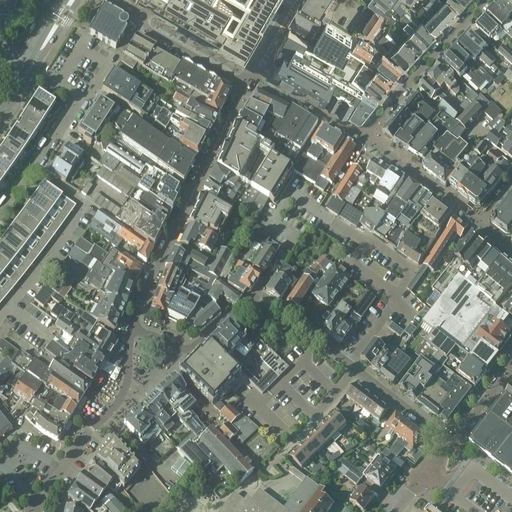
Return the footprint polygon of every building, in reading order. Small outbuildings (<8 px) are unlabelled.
[(13,17),(13,13),(15,0),(0,0),(0,10),(8,12),(7,16),(13,17)] [(157,0),(221,37),(220,40),(247,56),(248,53),(278,0),(157,0)] [(303,0),(302,3),(320,14),(329,0),(303,0)] [(378,40),(384,34),(391,26),(386,23),(388,19),(383,16),(390,7),(382,0),(369,0),(366,4),(375,10),(362,29),(378,40)] [(402,1),(401,0),(397,0),(392,5),(396,9),(402,1)] [(450,19),(457,11),(445,0),(444,0),(442,3),(438,0),(431,0),(433,2),(438,7),(450,19)] [(448,0),(459,9),(466,2),(463,0),(448,0)] [(511,10),(501,0),(494,8),(509,21),(511,17),(511,10)] [(511,10),(511,0),(500,0),(501,0),(511,10)] [(443,26),(450,19),(438,7),(433,2),(427,9),(426,10),(443,26)] [(123,17),(103,5),(88,33),(115,49),(126,29),(126,28),(127,26),(128,24),(127,21),(126,19),(123,18),(123,17)] [(318,17),(299,5),(294,14),(317,29),(321,23),(316,19),(318,17)] [(436,34),(443,26),(426,10),(427,9),(423,6),(419,10),(427,18),(424,22),(436,34)] [(503,30),(504,31),(503,32),(511,40),(511,31),(510,30),(511,28),(511,23),(509,21),(494,8),(488,15),(504,29),(503,30)] [(324,14),(331,18),(333,16),(334,14),(334,13),(327,9),(324,14)] [(407,22),(428,42),(435,35),(421,21),(417,25),(410,18),(405,13),(402,16),(407,21),(407,22)] [(312,36),(317,29),(294,14),(287,25),(291,27),(297,30),(298,29),(308,35),(312,36)] [(503,30),(502,31),(486,16),(476,27),(490,40),(491,38),(493,40),(497,36),(498,37),(503,32),(504,31),(503,30)] [(290,29),(273,58),(280,61),(276,68),(318,95),(319,94),(349,114),(360,98),(365,89),(353,80),(361,68),(363,64),(365,61),(341,45),(349,33),(329,21),(329,20),(314,44),(290,29)] [(428,42),(407,22),(403,26),(410,33),(406,37),(420,50),(428,42)] [(471,32),(464,40),(492,66),(495,63),(483,52),(488,48),(471,32)] [(384,34),(378,40),(377,41),(381,44),(387,37),(384,34)] [(147,71),(160,50),(137,37),(124,56),(147,71)] [(398,45),(395,42),(390,38),(389,40),(390,41),(411,60),(419,52),(405,39),(398,45)] [(374,65),(376,63),(395,79),(402,70),(382,54),(380,58),(373,53),(373,54),(372,53),(367,50),(370,43),(365,40),(360,39),(357,44),(356,43),(351,51),(367,61),(368,60),(374,65)] [(492,66),(464,40),(457,47),(474,62),(477,58),(489,69),(494,74),(497,71),(492,66)] [(391,53),(405,67),(411,60),(390,41),(388,44),(391,47),(388,49),(392,53),(391,53)] [(511,65),(511,53),(503,46),(497,52),(511,65)] [(456,49),(449,56),(470,76),(474,72),(469,67),(468,62),(469,61),(456,49)] [(160,50),(147,71),(168,84),(181,62),(160,50)] [(120,63),(121,63),(132,71),(136,64),(124,56),(120,63)] [(449,56),(442,63),(460,79),(464,75),(471,81),(470,83),(478,91),(485,83),(488,86),(492,81),(485,74),(481,78),(476,74),(474,72),(470,76),(449,56)] [(207,100),(218,83),(181,62),(168,84),(189,97),(192,91),(207,100)] [(129,71),(118,64),(118,65),(119,66),(117,70),(116,70),(115,71),(125,77),(129,71)] [(372,71),(363,64),(361,68),(369,75),(372,71)] [(441,64),(434,71),(457,93),(460,89),(450,80),(454,77),(441,64)] [(373,77),(387,89),(394,80),(380,68),(373,77)] [(125,77),(115,71),(114,70),(102,89),(140,114),(147,102),(152,95),(135,84),(125,77)] [(481,70),(476,74),(481,78),(485,74),(481,70)] [(129,71),(125,77),(135,84),(140,77),(129,71)] [(459,95),(457,93),(434,71),(433,72),(434,73),(428,79),(440,91),(444,87),(454,96),(456,98),(459,95)] [(387,89),(373,77),(366,86),(380,97),(387,89)] [(434,97),(436,95),(439,97),(438,98),(443,102),(447,99),(427,79),(417,89),(430,101),(432,99),(434,97)] [(218,83),(207,100),(222,108),(230,92),(229,89),(218,83)] [(349,114),(357,119),(363,119),(376,102),(378,99),(365,89),(360,98),(349,114)] [(212,128),(222,108),(207,100),(205,105),(194,99),(193,101),(178,91),(173,100),(181,105),(178,111),(212,128)] [(272,102),(272,99),(256,91),(251,103),(250,104),(267,112),(272,102)] [(472,92),(465,99),(472,105),(478,98),(472,92)] [(31,103),(54,118),(60,108),(38,94),(31,103)] [(395,142),(425,103),(413,94),(383,133),(395,142)] [(456,122),(460,126),(459,126),(464,131),(482,113),(489,105),(480,96),(478,98),(471,106),(464,114),(456,122)] [(99,97),(91,109),(77,131),(85,136),(83,139),(90,144),(92,141),(96,143),(111,119),(113,121),(112,122),(119,131),(112,142),(140,157),(142,155),(183,183),(194,162),(143,127),(144,126),(129,116),(130,115),(124,113),(124,114),(117,109),(99,97)] [(269,115),(270,113),(275,100),(272,99),(272,102),(267,112),(250,104),(251,103),(249,102),(242,114),(261,124),(267,113),(269,115)] [(461,113),(447,99),(443,102),(439,107),(453,121),(461,113)] [(269,115),(274,117),(274,116),(282,120),(282,119),(284,120),(284,119),(290,108),(275,100),(270,113),(269,115)] [(458,109),(464,114),(471,106),(466,101),(458,109)] [(197,157),(202,147),(207,138),(193,131),(183,125),(157,108),(147,102),(140,114),(149,120),(149,121),(157,127),(175,142),(181,149),(196,157),(197,157)] [(48,128),(54,118),(31,103),(25,113),(48,128)] [(425,103),(395,142),(408,151),(440,115),(425,103)] [(491,103),(489,105),(482,113),(492,121),(497,117),(501,112),(491,103)] [(280,143),(275,152),(285,159),(287,155),(309,119),(291,108),(284,119),(284,120),(277,132),(273,139),(280,143)] [(207,138),(212,128),(178,111),(175,117),(194,128),(193,131),(207,138)] [(48,128),(25,113),(19,123),(42,137),(48,128)] [(260,144),(268,148),(276,134),(265,129),(265,128),(265,127),(261,125),(261,124),(242,114),(240,113),(235,123),(263,139),(260,144)] [(442,115),(434,123),(408,151),(427,164),(449,137),(457,143),(459,139),(465,131),(464,131),(459,126),(442,115)] [(284,120),(282,119),(282,120),(274,116),(274,117),(267,130),(272,132),(274,130),(277,132),(284,120)] [(487,128),(493,132),(497,135),(505,124),(497,117),(487,128)] [(317,124),(309,119),(287,155),(295,159),(317,124)] [(35,147),(42,137),(19,123),(13,132),(35,147)] [(231,136),(215,166),(267,201),(275,206),(292,175),(287,172),(290,168),(272,156),(274,152),(260,144),(263,139),(235,123),(231,136)] [(333,156),(343,140),(322,126),(310,144),(314,146),(306,157),(303,155),(303,156),(293,171),(315,185),(321,178),(333,156)] [(511,147),(511,135),(505,130),(503,133),(507,137),(503,141),(511,147)] [(13,132),(6,142),(29,157),(35,147),(13,132)] [(511,147),(503,141),(501,140),(502,139),(497,135),(493,132),(486,140),(495,148),(498,144),(500,146),(504,149),(501,152),(511,160),(511,147)] [(453,165),(468,147),(459,139),(457,143),(449,137),(427,164),(424,167),(424,170),(436,179),(438,177),(439,178),(440,176),(441,177),(446,170),(447,171),(453,165)] [(321,178),(330,183),(333,185),(337,178),(355,148),(343,141),(321,178)] [(6,142),(0,151),(22,166),(29,157),(6,142)] [(140,157),(112,142),(101,145),(103,152),(104,152),(106,153),(98,165),(102,167),(107,170),(112,174),(117,177),(122,180),(127,184),(135,189),(135,188),(171,211),(176,200),(175,199),(180,188),(153,170),(154,167),(140,157)] [(481,156),(487,147),(482,143),(475,151),(481,156)] [(65,156),(61,161),(78,172),(84,163),(80,160),(83,155),(68,145),(62,154),(65,156)] [(22,166),(0,151),(0,165),(16,176),(22,166)] [(459,193),(469,201),(480,186),(497,164),(501,160),(490,152),(486,158),(459,193)] [(448,184),(459,193),(486,158),(483,155),(476,164),(474,162),(467,171),(462,167),(460,168),(459,167),(458,168),(453,165),(447,171),(446,170),(441,177),(440,176),(439,178),(438,177),(436,179),(445,187),(448,184)] [(465,163),(470,166),(474,160),(469,157),(465,163)] [(511,166),(501,159),(501,160),(497,164),(480,186),(469,201),(475,206),(480,207),(511,167),(511,166)] [(56,164),(50,173),(65,183),(68,178),(72,180),(78,172),(61,161),(58,166),(56,164)] [(368,172),(373,175),(370,180),(371,181),(370,183),(374,185),(378,179),(383,182),(391,171),(375,161),(368,172)] [(0,179),(9,185),(16,176),(0,165),(0,179)] [(257,217),(267,201),(215,166),(204,190),(217,199),(218,198),(225,202),(225,204),(226,204),(225,206),(233,211),(236,205),(257,217)] [(362,186),(363,185),(366,185),(369,181),(368,178),(364,175),(365,174),(352,166),(343,181),(333,197),(342,203),(343,201),(352,206),(360,193),(356,190),(359,184),(362,186)] [(107,170),(102,167),(96,176),(101,179),(107,170)] [(112,174),(107,170),(101,179),(106,183),(112,174)] [(368,214),(380,213),(385,204),(386,204),(388,202),(390,203),(404,179),(392,172),(378,195),(373,203),(366,213),(368,214)] [(117,177),(112,174),(106,183),(111,186),(117,177)] [(116,190),(122,180),(117,177),(111,186),(116,190)] [(314,187),(323,193),(330,183),(321,178),(315,185),(314,187)] [(343,181),(337,178),(333,185),(319,207),(325,211),(333,197),(343,181)] [(0,193),(2,195),(9,185),(0,179),(0,193)] [(122,180),(116,190),(120,193),(127,184),(122,180)] [(92,186),(87,182),(81,193),(86,196),(92,186)] [(382,217),(371,232),(373,234),(383,240),(420,189),(410,182),(396,201),(384,219),(382,217)] [(43,183),(36,193),(55,207),(60,200),(66,205),(61,211),(68,216),(76,206),(43,183)] [(135,189),(127,184),(120,193),(128,198),(135,189)] [(356,190),(360,193),(360,192),(361,193),(365,187),(363,185),(362,186),(359,184),(356,190)] [(433,198),(420,189),(383,240),(396,250),(416,223),(414,222),(415,220),(416,220),(433,198)] [(368,199),(373,203),(378,195),(373,192),(368,199)] [(36,193),(29,203),(48,217),(52,211),(59,215),(54,221),(61,226),(68,216),(61,211),(55,207),(36,193)] [(93,205),(100,196),(95,193),(91,199),(89,202),(93,205)] [(171,213),(170,212),(144,194),(137,204),(155,217),(165,224),(171,213)] [(98,209),(105,199),(100,196),(93,205),(98,209)] [(220,237),(233,215),(201,196),(187,224),(198,229),(199,227),(207,232),(208,231),(220,237)] [(505,235),(507,235),(509,235),(511,234),(511,233),(511,196),(494,220),(494,225),(500,230),(505,235)] [(342,203),(333,197),(325,211),(337,218),(345,205),(342,203)] [(103,212),(110,203),(105,199),(98,209),(103,212)] [(397,252),(417,265),(418,266),(441,231),(440,230),(451,215),(433,201),(416,224),(429,233),(416,252),(403,242),(397,252)] [(29,203),(22,213),(41,227),(45,220),(52,225),(47,231),(54,236),(61,226),(54,221),(54,222),(48,217),(29,203)] [(108,215),(114,206),(110,203),(103,212),(108,215)] [(114,206),(108,215),(114,219),(120,210),(114,206)] [(344,221),(352,209),(346,206),(339,218),(344,221)] [(155,217),(154,219),(152,222),(131,207),(127,212),(120,223),(133,232),(134,229),(136,230),(133,234),(153,248),(164,226),(165,224),(155,217)] [(127,212),(122,209),(115,219),(120,223),(127,212)] [(349,224),(357,212),(352,209),(344,221),(349,224)] [(125,228),(100,211),(86,229),(87,229),(98,237),(107,243),(114,248),(116,249),(122,239),(118,237),(125,228)] [(354,228),(362,215),(357,212),(349,224),(354,228)] [(22,213),(15,222),(34,237),(38,230),(44,235),(40,241),(46,246),(54,236),(47,231),(41,227),(22,213)] [(359,224),(371,232),(382,217),(378,215),(380,213),(368,214),(366,213),(364,216),(363,216),(363,217),(359,224)] [(455,218),(448,230),(457,236),(461,238),(467,228),(455,218)] [(15,222),(8,232),(26,246),(31,240),(37,244),(32,251),(39,256),(46,246),(40,241),(33,237),(34,237),(15,222)] [(191,243),(199,248),(207,232),(199,227),(198,229),(187,226),(178,243),(188,249),(191,243)] [(133,234),(125,228),(118,237),(122,239),(139,251),(138,253),(139,254),(137,257),(146,263),(153,248),(133,234)] [(74,247),(85,255),(87,257),(100,266),(133,288),(142,267),(122,254),(120,257),(115,253),(114,255),(94,243),(98,237),(87,229),(74,247)] [(448,230),(440,242),(449,248),(457,236),(448,230)] [(218,241),(220,237),(208,231),(207,232),(199,248),(211,254),(218,241)] [(8,232),(0,241),(19,256),(23,250),(29,254),(25,261),(31,266),(39,256),(32,251),(26,246),(8,232)] [(459,275),(470,284),(495,251),(487,244),(472,233),(464,244),(461,242),(453,260),(431,290),(435,293),(426,304),(432,308),(440,297),(442,298),(459,275)] [(272,247),(266,243),(268,240),(261,235),(254,244),(262,249),(261,251),(263,253),(252,269),(261,275),(266,267),(269,267),(272,264),(271,261),(272,258),(274,259),(276,256),(274,255),(278,251),(272,247)] [(24,276),(31,266),(25,261),(18,256),(19,256),(0,241),(0,256),(11,266),(16,259),(22,264),(17,270),(24,276)] [(441,260),(449,248),(440,242),(432,254),(441,260)] [(79,252),(74,248),(67,257),(73,261),(79,252)] [(221,249),(212,264),(209,270),(207,273),(217,278),(233,256),(221,249)] [(190,260),(174,250),(165,269),(167,270),(185,278),(187,271),(179,267),(180,265),(185,268),(187,264),(190,260)] [(495,251),(470,284),(478,291),(504,259),(495,251)] [(79,252),(73,261),(78,265),(85,256),(79,252)] [(207,273),(209,270),(212,264),(194,253),(190,260),(207,270),(206,272),(207,273)] [(441,260),(432,254),(424,266),(428,269),(433,272),(441,260)] [(16,285),(24,276),(17,270),(17,271),(11,266),(0,256),(0,272),(4,275),(8,269),(14,274),(10,280),(16,285)] [(129,298),(133,288),(99,268),(100,266),(87,257),(81,265),(95,275),(90,283),(107,293),(106,295),(111,298),(112,296),(123,302),(125,299),(126,298),(129,298)] [(329,263),(322,257),(310,269),(316,276),(329,263)] [(511,289),(511,266),(504,259),(478,291),(498,307),(499,305),(511,289)] [(226,285),(243,296),(247,292),(250,294),(260,277),(252,272),(253,271),(238,262),(235,268),(239,270),(233,280),(228,277),(227,279),(229,281),(226,285)] [(265,292),(279,302),(288,290),(291,292),(296,284),(289,279),(294,272),(287,267),(289,263),(287,262),(280,272),(265,292)] [(311,290),(314,292),(312,295),(328,308),(350,279),(334,267),(334,268),(329,264),(323,273),(327,276),(322,283),(317,279),(317,278),(316,277),(309,285),(313,287),(311,290)] [(65,271),(60,266),(53,275),(55,277),(57,278),(59,279),(65,271)] [(222,282),(223,283),(232,270),(226,266),(221,274),(223,275),(219,281),(222,282)] [(428,269),(424,266),(407,290),(411,293),(428,269)] [(167,270),(158,290),(168,295),(170,291),(171,289),(176,291),(179,292),(185,278),(167,270)] [(71,275),(65,271),(59,279),(61,281),(61,282),(64,284),(71,275)] [(296,310),(311,290),(313,287),(309,285),(316,277),(308,271),(300,282),(302,284),(285,305),(296,310)] [(8,295),(16,285),(10,280),(3,275),(4,275),(0,272),(0,279),(1,278),(7,283),(2,289),(8,295)] [(217,279),(206,274),(204,278),(209,281),(203,293),(204,293),(204,294),(207,295),(212,287),(217,279)] [(70,288),(76,279),(71,275),(64,284),(66,286),(66,285),(70,288)] [(491,370),(496,363),(500,358),(476,339),(483,329),(485,331),(494,320),(498,323),(506,313),(498,307),(478,291),(470,284),(459,275),(442,298),(436,306),(434,308),(432,312),(423,323),(435,332),(447,342),(458,349),(470,358),(489,372),(491,370)] [(57,278),(48,288),(58,296),(66,286),(64,284),(61,282),(61,281),(59,279),(57,278)] [(241,299),(223,283),(222,282),(219,281),(217,279),(212,287),(207,295),(207,296),(215,304),(222,296),(232,305),(230,306),(232,308),(233,306),(234,307),(241,299)] [(166,315),(176,320),(180,311),(182,312),(197,283),(193,281),(191,286),(185,283),(174,303),(173,302),(166,315)] [(201,285),(197,283),(182,312),(180,311),(176,320),(185,325),(198,309),(197,308),(204,294),(204,293),(203,293),(199,291),(201,285)] [(50,298),(54,293),(44,286),(41,291),(50,298)] [(8,295),(2,289),(0,288),(0,304),(8,295)] [(164,314),(164,315),(173,297),(176,291),(171,289),(170,291),(168,295),(158,290),(150,308),(148,313),(162,319),(164,314)] [(511,289),(499,305),(511,316),(511,315),(511,289)] [(46,303),(50,298),(41,291),(37,296),(46,303)] [(90,304),(98,308),(118,320),(118,321),(120,322),(125,309),(123,308),(123,302),(112,296),(111,298),(106,295),(97,291),(90,304)] [(58,304),(62,299),(54,293),(50,298),(58,304)] [(43,308),(46,303),(37,296),(33,300),(43,308)] [(198,309),(185,325),(198,335),(220,315),(213,307),(215,304),(207,296),(202,303),(205,306),(207,303),(211,307),(203,314),(198,309)] [(87,316),(92,319),(96,322),(96,323),(113,332),(114,332),(114,331),(117,331),(118,327),(116,325),(118,321),(118,320),(98,308),(90,304),(89,305),(92,307),(87,316)] [(341,305),(322,330),(341,344),(341,343),(343,344),(361,319),(351,313),(347,310),(341,305)] [(356,307),(351,313),(361,319),(365,313),(356,307)] [(88,337),(80,333),(75,329),(75,330),(69,326),(75,317),(66,311),(55,327),(58,329),(72,339),(75,341),(105,361),(116,342),(110,338),(113,332),(96,323),(93,328),(88,337)] [(81,320),(93,328),(96,323),(96,322),(92,319),(87,316),(84,314),(81,320)] [(476,339),(500,358),(496,353),(497,351),(498,352),(505,343),(504,343),(511,333),(498,323),(494,320),(485,331),(483,329),(476,339)] [(388,329),(395,333),(401,339),(405,333),(392,324),(388,329)] [(228,326),(210,344),(227,360),(232,365),(234,367),(251,383),(255,387),(254,387),(262,395),(278,378),(288,369),(281,361),(270,351),(260,361),(270,371),(259,383),(231,356),(240,347),(248,354),(254,348),(246,340),(244,342),(228,326)] [(447,342),(435,332),(425,345),(439,356),(431,367),(430,367),(441,375),(446,369),(450,364),(448,362),(452,357),(458,349),(447,342)] [(19,353),(1,339),(0,340),(0,349),(14,360),(19,353)] [(91,384),(99,371),(73,354),(65,348),(55,339),(51,345),(44,354),(72,374),(74,372),(91,384)] [(99,371),(105,361),(75,341),(72,339),(67,349),(65,348),(73,354),(99,371)] [(385,352),(387,349),(376,341),(361,360),(372,368),(384,352),(385,352)] [(227,360),(210,344),(203,350),(198,354),(197,353),(197,354),(178,373),(177,373),(210,406),(230,386),(229,385),(239,375),(233,369),(234,367),(232,365),(227,360)] [(384,352),(372,368),(382,376),(397,356),(388,348),(387,349),(385,352),(384,352)] [(489,372),(470,358),(458,349),(452,357),(483,380),(489,372)] [(39,352),(33,362),(84,397),(90,386),(72,374),(39,352)] [(6,385),(14,391),(26,375),(33,380),(41,386),(76,410),(84,397),(33,362),(21,353),(11,366),(17,371),(6,385)] [(398,355),(382,376),(394,386),(411,364),(398,355)] [(459,378),(461,376),(478,388),(483,380),(452,357),(448,362),(450,364),(446,369),(458,379),(459,378)] [(11,363),(6,358),(0,365),(0,371),(7,378),(14,371),(8,366),(11,363)] [(422,360),(399,390),(418,405),(432,386),(441,375),(430,367),(431,367),(422,360)] [(460,390),(465,383),(459,378),(458,379),(446,369),(441,375),(432,386),(418,405),(438,421),(442,420),(443,420),(451,409),(446,405),(456,392),(457,393),(460,390)] [(13,393),(21,398),(33,380),(26,375),(14,391),(13,393)] [(198,403),(174,377),(164,385),(175,397),(188,412),(189,411),(198,403)] [(33,398),(34,397),(41,386),(33,380),(21,398),(28,403),(33,398)] [(451,409),(443,420),(446,423),(449,423),(475,390),(465,383),(460,390),(457,393),(456,392),(446,405),(451,409)] [(188,412),(175,397),(164,385),(155,393),(171,411),(175,416),(192,434),(196,438),(198,441),(208,432),(206,430),(198,421),(189,411),(188,412)] [(355,405),(365,392),(357,385),(347,399),(355,405)] [(37,410),(42,414),(46,408),(61,418),(62,416),(69,421),(76,410),(41,386),(34,397),(38,399),(32,408),(36,411),(37,410)] [(365,392),(355,405),(363,411),(373,398),(365,392)] [(173,427),(169,422),(175,416),(171,411),(155,393),(139,409),(152,422),(161,432),(164,435),(173,427)] [(511,400),(507,396),(506,395),(469,443),(511,475),(511,400)] [(373,398),(363,411),(371,417),(382,404),(373,398)] [(227,408),(220,402),(214,407),(221,414),(227,408)] [(382,404),(371,417),(380,424),(390,410),(382,404)] [(216,474),(223,468),(239,485),(255,471),(242,457),(240,459),(227,445),(236,436),(242,442),(256,428),(242,417),(231,405),(227,408),(221,414),(220,415),(229,424),(217,434),(212,428),(208,432),(198,441),(196,438),(192,434),(176,448),(179,451),(200,474),(209,466),(216,474)] [(45,418),(44,419),(47,422),(63,432),(69,421),(62,416),(61,418),(46,408),(42,414),(48,418),(47,420),(45,418)] [(341,412),(347,416),(350,412),(344,408),(341,412)] [(158,435),(161,432),(152,422),(139,409),(124,424),(144,445),(156,433),(158,435)] [(57,442),(63,432),(47,422),(44,419),(37,414),(32,410),(25,417),(30,422),(32,420),(33,421),(35,419),(39,423),(35,427),(42,433),(57,442)] [(0,438),(12,429),(0,414),(0,448),(1,448),(0,446),(0,438)] [(339,434),(346,426),(335,414),(327,421),(339,434)] [(405,421),(396,414),(377,439),(381,442),(386,435),(387,436),(387,435),(392,439),(395,435),(405,421)] [(363,429),(366,425),(360,420),(357,424),(363,429)] [(327,421),(320,428),(331,441),(339,434),(327,421)] [(414,429),(405,421),(395,435),(400,439),(392,449),(396,452),(414,429)] [(320,428),(312,436),(324,448),(331,441),(320,428)] [(423,436),(414,429),(396,452),(399,455),(404,448),(410,453),(423,436)] [(312,436),(305,443),(317,455),(324,448),(312,436)] [(120,485),(123,489),(140,470),(113,439),(94,461),(104,468),(114,479),(120,485)] [(305,443),(298,449),(309,462),(317,455),(305,443)] [(328,450),(333,456),(333,457),(336,460),(341,457),(341,456),(344,454),(335,443),(328,450)] [(371,467),(388,481),(389,480),(390,481),(394,476),(393,475),(396,471),(389,465),(392,462),(385,456),(384,458),(373,450),(365,444),(353,452),(356,455),(365,450),(370,453),(369,455),(376,461),(371,467)] [(302,469),(309,462),(298,449),(290,457),(302,469)] [(382,454),(385,456),(392,462),(395,457),(394,455),(389,452),(386,450),(382,454)] [(351,474),(360,481),(363,477),(381,490),(384,486),(385,487),(389,483),(387,482),(388,481),(371,467),(367,473),(362,469),(358,470),(344,459),(338,464),(348,472),(351,474)] [(85,473),(107,489),(113,494),(120,485),(114,479),(104,468),(94,461),(85,473)] [(292,469),(289,474),(302,484),(306,479),(292,469)] [(345,477),(357,486),(360,481),(351,474),(348,472),(345,477)] [(124,511),(106,491),(84,476),(76,487),(97,503),(105,511),(124,511)] [(328,511),(332,507),(321,498),(324,493),(307,480),(284,510),(260,492),(252,502),(245,503),(235,495),(221,511),(328,511)] [(86,511),(90,511),(97,503),(76,487),(67,498),(86,511)] [(366,510),(374,500),(359,488),(354,495),(356,497),(351,503),(361,511),(365,511),(367,511),(366,510)]
